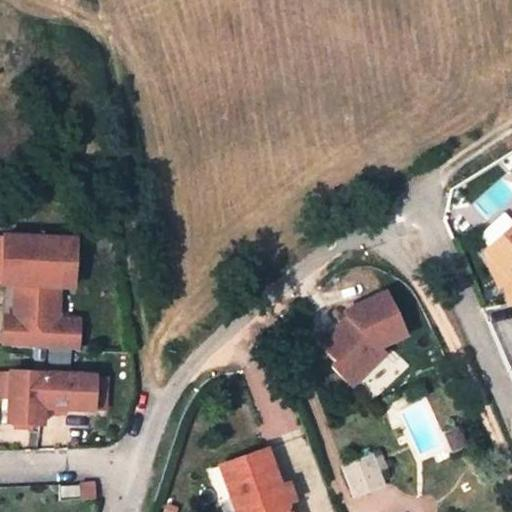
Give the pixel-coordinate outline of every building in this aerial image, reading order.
[(511,222),(486,248),(511,274),(511,277),(506,284),(508,299),(511,298),(511,222)] [(17,317),(16,346),(79,349),(80,319),(60,318),(61,285),(63,262),(75,263),(76,239),(6,235),(3,283),(19,283),(17,317)] [(511,277),(511,274),(486,248),(483,250),(502,287),(506,284),(511,277)] [(75,263),(63,262),(61,285),(74,286),(75,263)] [(403,336),(383,294),(342,314),(344,319),(337,326),(340,329),(320,350),(336,364),(331,369),(350,388),(368,369),(363,364),(377,349),(403,336)] [(5,346),(16,346),(17,317),(7,317),(5,346)] [(363,364),(368,369),(382,355),(377,349),(363,364)] [(0,397),(11,398),(12,371),(0,370),(0,397)] [(45,407),(46,373),(12,371),(11,398),(10,422),(44,424),(45,407)] [(96,376),(46,373),(45,407),(95,410),(96,376)] [(96,376),(95,410),(108,410),(109,376),(96,376)] [(279,489),(265,453),(219,470),(235,511),(287,511),(286,507),(293,504),(286,486),(279,489)] [(368,459),(340,469),(352,497),(379,487),(374,474),(383,470),(378,457),(369,461),(368,459)] [(81,485),(82,496),(82,499),(96,498),(95,482),(81,483),(81,485)] [(81,485),(62,486),(63,497),(82,496),(81,485)]
